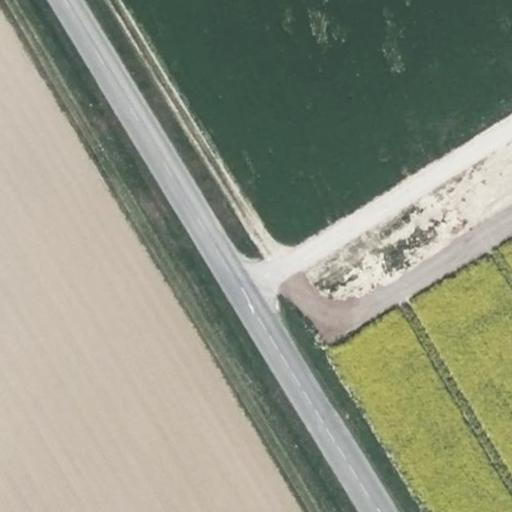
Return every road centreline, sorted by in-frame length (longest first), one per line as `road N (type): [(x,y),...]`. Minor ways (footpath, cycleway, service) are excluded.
road 1 (track): [(0,0),(178,276),(313,511)]
road 2 (tertiary): [(237,289),(59,0)]
road 3 (unclassified): [(237,289),(511,128)]
road 4 (track): [(284,264),(121,0)]
road 5 (tertiary): [(369,511),(237,289)]
